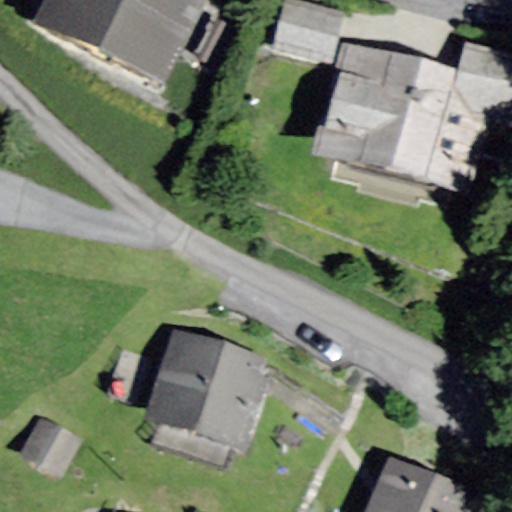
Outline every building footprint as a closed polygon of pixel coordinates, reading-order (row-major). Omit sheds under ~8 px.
[(200,0),(198,0),(59,0),(44,36),(160,88),(200,0)] [(459,82),(346,56),(320,170),(463,203),(481,129),(511,136),(511,64),(465,53),(459,82)] [(268,368),(176,341),(151,427),(242,454),(268,368)] [(75,442),(41,427),(26,463),(60,478),(75,442)] [(474,511),(478,504),(389,469),(372,511),(474,511)]
